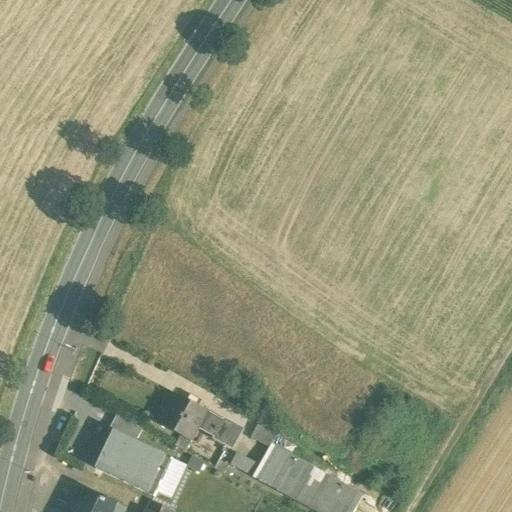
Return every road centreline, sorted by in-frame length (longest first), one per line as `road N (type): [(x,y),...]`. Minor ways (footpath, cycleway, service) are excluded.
road 1 (secondary): [(0,511),(22,419),(66,295),(153,120),(232,0)]
road 2 (track): [(511,344),(408,511)]
